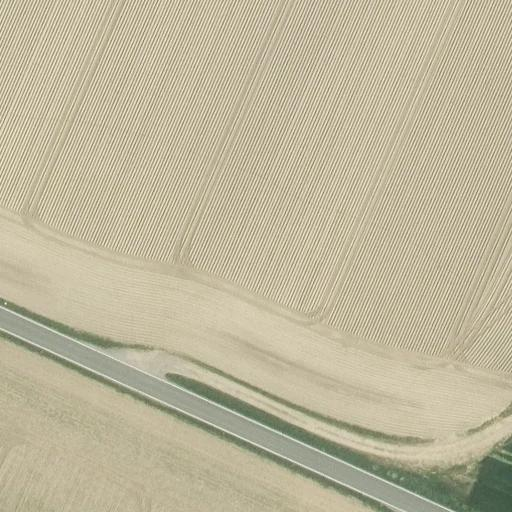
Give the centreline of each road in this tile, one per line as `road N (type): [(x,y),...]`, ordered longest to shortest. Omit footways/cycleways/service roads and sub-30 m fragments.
road 1 (unclassified): [(436,511),(0,314)]
road 2 (track): [(117,367),(161,364),(367,443),(434,446),(511,420)]
